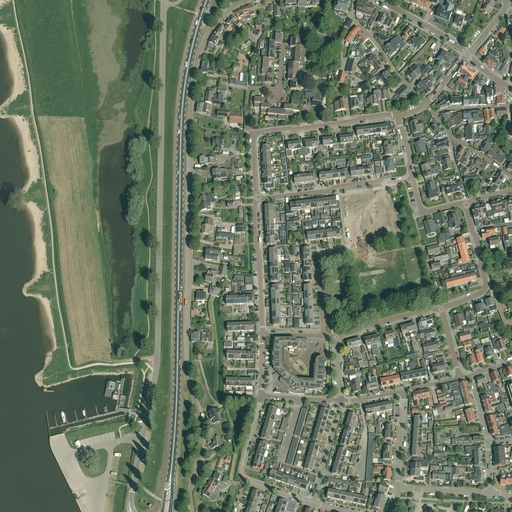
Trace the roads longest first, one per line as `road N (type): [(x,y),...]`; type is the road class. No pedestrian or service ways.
road 1 (residential): [(192,511),(201,430),(186,342),(193,90),(211,31),(245,0)]
road 2 (primary): [(166,511),(181,110),(206,0)]
road 3 (tertiary): [(142,437),(157,352),(163,0)]
road 4 (residential): [(256,198),(412,179)]
road 5 (residential): [(252,133),(399,117)]
road 6 (residential): [(440,307),(481,293),(486,283),(465,202)]
road 7 (residential): [(262,334),(256,198)]
road 8 (residential): [(426,106),(355,21),(353,6)]
